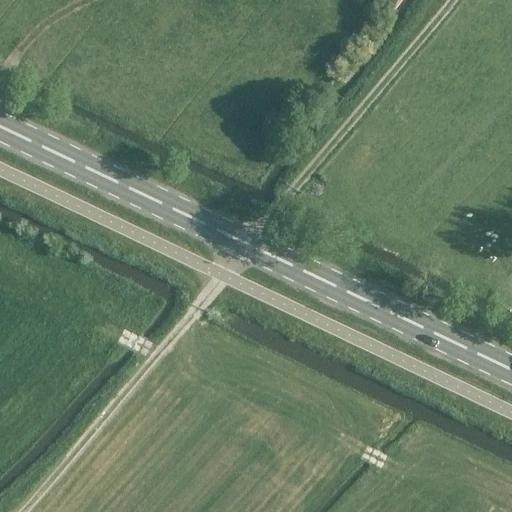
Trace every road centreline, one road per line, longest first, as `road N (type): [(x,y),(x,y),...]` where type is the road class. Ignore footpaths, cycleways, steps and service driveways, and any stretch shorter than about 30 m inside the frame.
road 1 (primary): [(511,372),(0,128)]
road 2 (track): [(157,353),(454,0)]
road 3 (track): [(21,511),(157,353),(121,334)]
